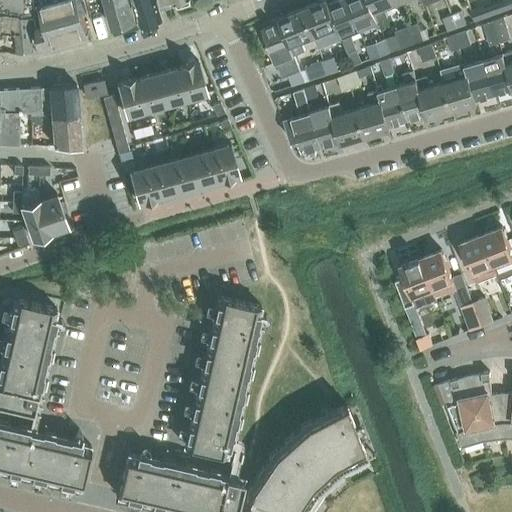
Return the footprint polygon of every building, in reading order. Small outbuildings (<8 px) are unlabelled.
[(0,0),(0,11),(0,12),(3,12),(13,13),(29,15),(34,15),(32,0),(0,0)] [(32,0),(34,15),(35,14),(38,47),(50,44),(69,39),(58,0),(32,0)] [(58,0),(69,39),(88,33),(79,0),(58,0)] [(105,0),(113,27),(134,21),(128,0),(105,0)] [(133,0),(142,27),(163,21),(156,0),(133,0)] [(326,0),(323,0),(302,8),(314,37),(337,28),(326,0)] [(326,0),(337,28),(340,36),(347,53),(354,51),(357,49),(356,47),(350,32),(360,28),(348,0),(326,0)] [(368,0),(348,0),(360,28),(377,22),(368,0)] [(397,0),(368,0),(377,22),(388,17),(384,8),(398,2),(397,0)] [(305,51),(301,42),(314,37),(302,8),(278,18),(290,47),(293,56),(305,51)] [(0,35),(3,36),(4,32),(15,33),(13,13),(3,12),(0,12),(0,11),(0,35)] [(461,11),(451,14),(456,27),(466,24),(461,11)] [(29,15),(13,13),(15,33),(17,52),(33,51),(29,15)] [(456,27),(451,14),(442,17),(447,30),(456,27)] [(503,17),(493,20),(498,41),(509,37),(503,17)] [(290,47),(278,18),(272,21),(273,24),(261,29),(274,63),(276,63),(282,77),(293,73),(299,71),(293,56),(290,47)] [(498,41),(493,20),(483,23),(489,45),(499,42),(498,41)] [(417,22),(407,25),(413,42),(428,36),(425,28),(420,30),(417,22)] [(413,42),(407,25),(394,30),(395,33),(400,47),(413,42)] [(465,29),(456,33),(461,46),(470,42),(465,29)] [(395,33),(385,37),(390,52),(401,48),(400,47),(395,33)] [(461,46),(456,33),(447,37),(452,49),(461,46)] [(385,37),(366,44),(371,59),(390,52),(385,37)] [(431,43),(419,48),(423,61),(436,56),(431,43)] [(511,51),(503,54),(511,86),(511,51)] [(511,86),(503,54),(482,60),(493,95),(511,89),(511,86)] [(380,61),(384,74),(393,71),(391,64),(399,61),(397,55),(380,61)] [(334,56),(322,60),(327,74),(338,70),(334,56)] [(327,74),(322,60),(305,66),(309,80),(327,74)] [(464,65),(467,75),(475,100),(493,95),(482,60),(464,65)] [(198,61),(178,66),(187,99),(207,94),(198,61)] [(463,62),(440,69),(444,82),(442,83),(451,112),(476,104),(475,100),(467,75),(464,65),(463,62)] [(178,66),(158,72),(167,104),(187,99),(178,66)] [(356,70),(346,73),(351,87),(361,84),(356,70)] [(404,83),(396,86),(407,121),(426,115),(418,90),(415,79),(412,70),(402,73),(404,83)] [(294,77),(290,79),(293,85),(304,82),(299,71),(293,73),(294,77)] [(158,72),(137,77),(146,110),(167,104),(158,72)] [(351,87),(346,73),(337,76),(342,90),(351,87)] [(426,75),(415,79),(426,115),(427,119),(444,114),(451,112),(442,83),(436,84),(430,86),(426,75)] [(117,83),(126,115),(146,110),(137,77),(117,83)] [(82,83),(85,97),(105,93),(102,79),(82,83)] [(395,80),(374,86),(376,90),(376,92),(379,102),(387,127),(396,124),(407,121),(396,86),(395,80)] [(50,98),(51,116),(78,115),(78,84),(50,87),(40,87),(40,98),(50,98)] [(40,89),(29,90),(30,112),(30,114),(40,113),(40,89)] [(300,114),(284,119),(294,143),(299,142),(302,151),(319,146),(309,112),(303,89),(294,92),(300,114)] [(30,112),(29,90),(0,90),(0,143),(18,144),(18,112),(30,112)] [(371,104),(356,109),(365,138),(373,136),(388,131),(387,127),(379,102),(376,92),(376,90),(367,93),(371,104)] [(103,97),(105,105),(116,102),(113,94),(103,97)] [(212,105),(216,115),(224,111),(220,101),(212,105)] [(107,113),(118,110),(116,102),(105,105),(107,113)] [(339,102),(328,106),(331,116),(339,141),(340,145),(365,138),(356,109),(342,113),(339,102)] [(328,106),(309,112),(319,146),(339,141),(331,116),(328,106)] [(107,113),(109,121),(120,118),(118,110),(107,113)] [(40,113),(30,114),(30,124),(41,123),(40,113)] [(78,115),(51,116),(51,146),(79,145),(78,115)] [(109,121),(111,129),(122,126),(120,118),(109,121)] [(227,118),(219,121),(224,131),(232,128),(227,118)] [(111,129),(114,137),(124,134),(122,126),(111,129)] [(114,137),(116,145),(126,142),(124,134),(114,137)] [(118,153),(129,150),(126,142),(116,145),(118,153)] [(230,142),(210,148),(219,181),(239,175),(230,142)] [(210,148),(190,153),(199,186),(219,181),(210,148)] [(190,153),(170,159),(179,192),(199,186),(190,153)] [(170,159),(150,164),(159,197),(179,192),(170,159)] [(150,164),(129,170),(139,203),(159,197),(150,164)] [(14,165),(13,175),(22,176),(22,165),(14,165)] [(38,166),(28,165),(27,174),(38,174),(38,166)] [(38,166),(38,174),(49,174),(49,166),(38,166)] [(13,190),(12,201),(21,201),(21,191),(13,190)] [(56,193),(38,199),(50,232),(68,226),(56,193)] [(21,206),(32,239),(50,232),(38,199),(21,206)] [(20,212),(21,201),(12,201),(12,212),(20,212)] [(15,237),(25,233),(22,225),(12,229),(15,237)] [(511,251),(502,226),(482,233),(494,264),(505,260),(509,268),(511,266),(511,251)] [(15,237),(17,245),(28,241),(25,233),(15,237)] [(494,264),(482,233),(460,242),(475,280),(497,272),(494,264)] [(420,257),(431,288),(434,296),(456,288),(441,249),(420,257)] [(404,276),(395,280),(405,307),(414,303),(411,296),(431,288),(420,257),(400,265),(404,276)] [(228,447),(258,315),(261,305),(218,295),(184,445),(227,454),(228,447)] [(484,297),(472,301),(481,325),(493,320),(484,297)] [(0,357),(0,402),(33,410),(54,317),(56,308),(14,298),(0,357)] [(481,325),(472,301),(461,306),(470,329),(481,325)] [(417,338),(421,348),(432,344),(428,333),(417,338)] [(484,439),(505,437),(502,391),(492,393),(490,379),(489,371),(481,372),(470,374),(484,439)] [(462,446),(484,439),(470,374),(458,377),(450,379),(457,399),(446,402),(462,446)] [(438,383),(435,384),(442,404),(446,402),(438,383)] [(505,437),(511,436),(511,391),(502,391),(505,437)] [(243,511),(303,511),(319,490),(340,470),(366,456),(346,404),(341,406),(336,409),(331,411),(310,423),(277,454),(251,491),(243,511)] [(0,468),(81,487),(91,445),(81,442),(0,423),(0,468)] [(128,453),(118,496),(189,511),(236,511),(241,491),(244,480),(137,455),(128,453)]
